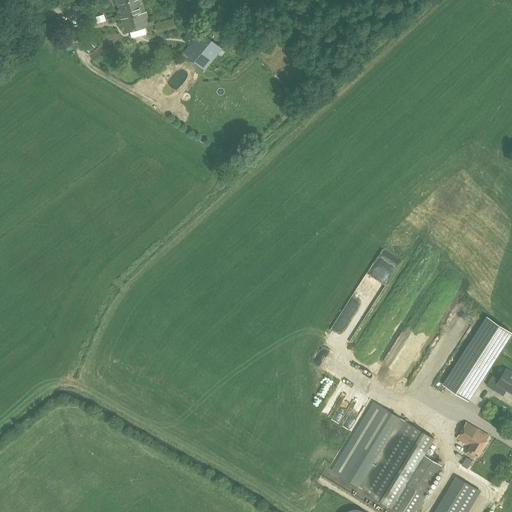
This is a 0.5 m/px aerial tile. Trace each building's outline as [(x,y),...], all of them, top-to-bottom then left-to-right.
[(115,0),(116,5),(118,4),(122,18),(120,18),(124,32),(150,25),(146,11),(145,11),(141,0),(115,0)] [(98,23),(105,20),(104,14),(96,16),(98,23)] [(176,28),(173,18),(160,22),(163,31),(176,28)] [(200,30),(183,51),(204,69),(222,48),(200,30)] [(87,39),(82,43),(90,51),(94,47),(87,39)] [(392,254),(373,278),(381,284),(384,286),(403,262),(392,254)] [(511,331),(488,316),(443,384),(468,400),(511,332),(511,331)] [(318,366),(331,369),(335,354),(322,351),(318,366)] [(346,381),(353,369),(336,359),(329,371),(346,381)] [(511,392),(511,372),(505,368),(499,379),(492,375),(486,385),(493,389),(497,383),(511,392)] [(384,406),(342,475),(359,485),(401,417),(384,406)] [(401,417),(359,485),(363,488),(405,419),(401,417)] [(405,419),(363,488),(392,506),(395,508),(402,511),(412,511),(421,498),(424,494),(442,464),(425,454),(435,437),(405,419)] [(466,421),(457,437),(470,445),(465,453),(472,457),(474,454),(477,455),(489,435),(466,421)] [(433,511),(467,511),(475,499),(450,484),(433,511)]
